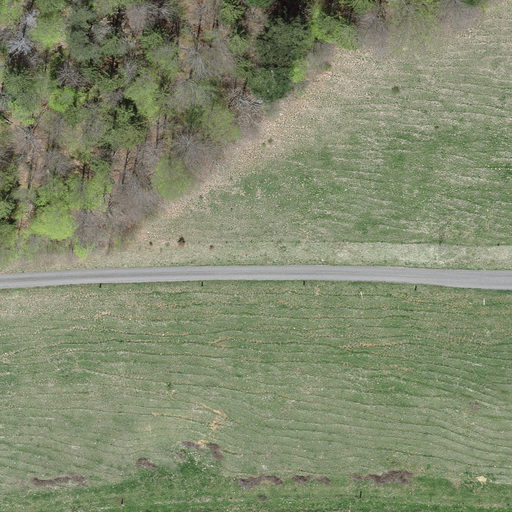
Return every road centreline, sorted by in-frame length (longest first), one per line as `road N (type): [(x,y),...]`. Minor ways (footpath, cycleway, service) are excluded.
road 1 (track): [(0,508),(234,486),(511,494)]
road 2 (unclassified): [(0,282),(255,272),(511,279)]
